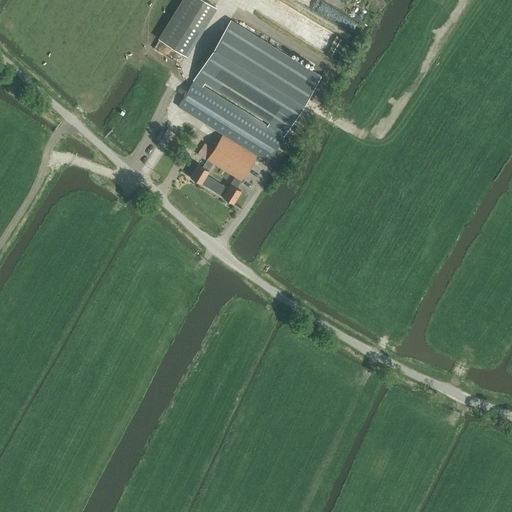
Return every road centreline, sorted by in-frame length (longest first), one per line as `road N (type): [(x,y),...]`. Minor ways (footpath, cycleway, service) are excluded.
road 1 (unclassified): [(511,419),(346,340),(221,252),(0,52)]
road 2 (track): [(0,247),(72,121)]
